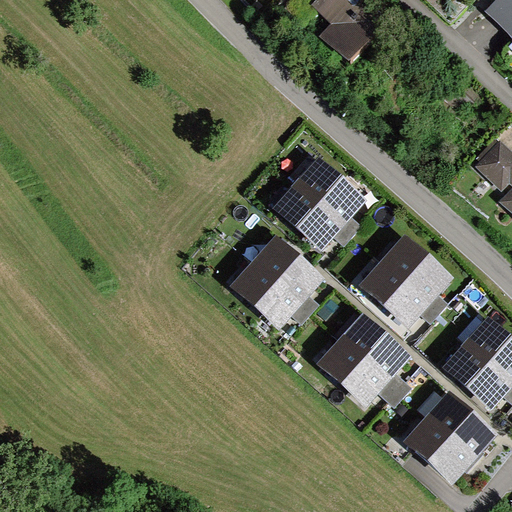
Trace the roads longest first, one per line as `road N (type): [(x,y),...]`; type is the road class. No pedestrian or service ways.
road 1 (tertiary): [(213,0),(511,283)]
road 2 (residential): [(511,100),(405,0)]
